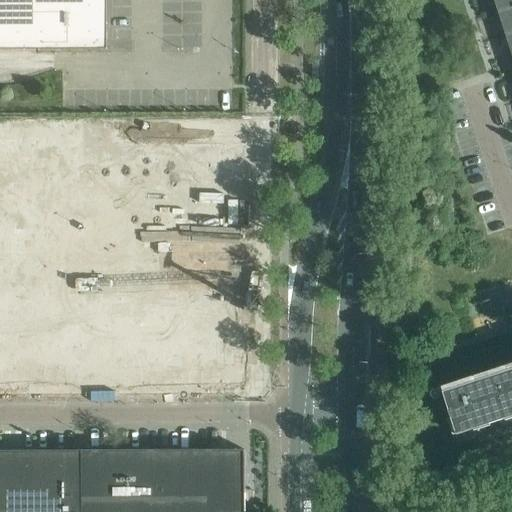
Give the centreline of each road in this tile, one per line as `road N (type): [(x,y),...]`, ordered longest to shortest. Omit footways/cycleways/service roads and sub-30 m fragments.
road 1 (secondary): [(347,0),(343,119),(303,299),(295,419)]
road 2 (secondary): [(345,420),(352,0)]
road 3 (unclassified): [(263,419),(264,0)]
road 4 (unclassified): [(263,419),(0,415)]
